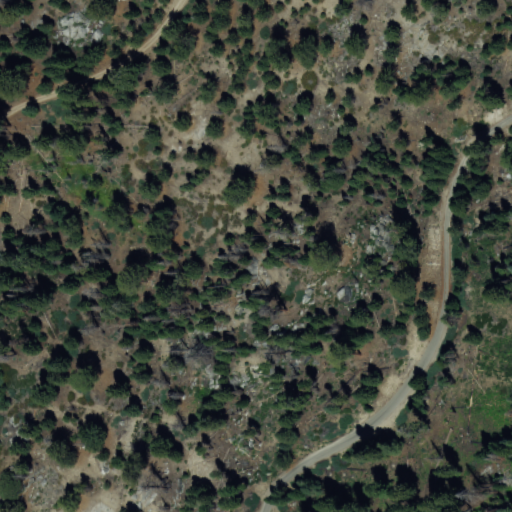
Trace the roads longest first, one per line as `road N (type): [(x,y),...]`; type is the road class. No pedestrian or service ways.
road 1 (track): [(511,120),(463,157),(451,182),(443,314),(397,400),(300,466),(258,511)]
road 2 (track): [(0,128),(19,108),(125,57),(179,0)]
